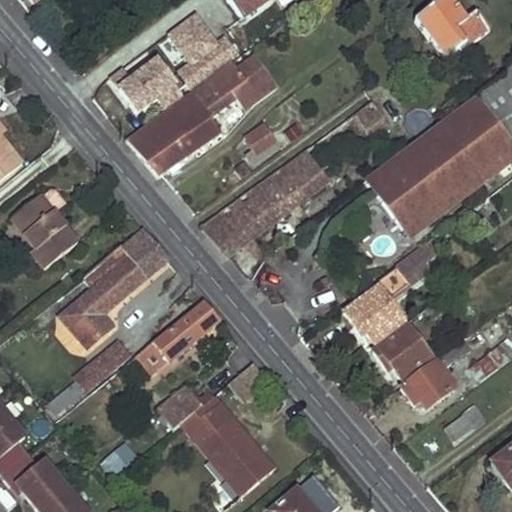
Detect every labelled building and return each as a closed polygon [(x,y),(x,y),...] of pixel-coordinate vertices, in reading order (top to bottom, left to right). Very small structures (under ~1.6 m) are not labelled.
[(227,0),(243,23),(261,9),(273,0),(227,0)] [(273,0),(261,9),(271,24),(294,7),(289,0),(273,0)] [(336,0),(345,12),(363,0),(336,0)] [(445,0),(414,24),(443,61),(462,46),(464,48),(487,31),(474,13),(465,20),(449,0),(445,0)] [(180,76),(191,91),(237,57),(225,42),(180,76)] [(472,58),(464,48),(462,46),(443,61),(452,73),(472,58)] [(149,53),(99,85),(127,129),(177,97),(149,53)] [(128,143),(139,157),(177,131),(195,155),(223,136),(212,123),(204,111),(219,100),(221,103),(232,94),(238,103),(245,112),(275,89),(254,60),(245,68),(239,60),(128,143)] [(511,69),(389,164),(382,169),(364,182),(404,233),(511,151),(511,150),(511,69)] [(354,117),(364,129),(382,116),(386,122),(412,103),(397,85),(354,117)] [(204,111),(212,123),(238,103),(232,94),(221,103),(219,100),(204,111)] [(364,129),(373,140),(390,127),(386,122),(382,116),(364,129)] [(302,155),(326,185),(377,147),(373,140),(364,129),(354,117),(302,155)] [(245,143),(257,159),(277,144),(266,128),(249,138),(245,143)] [(139,157),(158,180),(195,155),(177,131),(139,157)] [(0,179),(20,164),(0,139),(0,179)] [(511,165),(511,151),(404,233),(411,243),(511,165)] [(201,230),(227,262),(326,185),(302,155),(201,230)] [(50,190),(40,197),(52,212),(63,203),(54,190),(50,190)] [(40,197),(13,219),(36,249),(29,254),(43,271),(77,243),(52,212),(40,197)] [(142,229),(82,278),(93,291),(62,318),(86,349),(111,328),(102,316),(168,260),(142,229)] [(404,326),(387,305),(409,288),(410,289),(429,275),(433,258),(424,246),(394,269),(395,270),(373,287),(377,293),(345,317),(362,339),(367,336),(376,348),(404,326)] [(440,267),(433,258),(429,275),(440,267)] [(152,344),(126,366),(144,384),(220,322),(204,304),(155,345),(152,344)] [(437,306),(428,313),(435,323),(445,316),(437,306)] [(374,357),(388,374),(392,372),(403,385),(432,362),(407,331),(374,357)] [(120,342),(78,377),(88,390),(130,355),(120,342)] [(511,360),(511,351),(505,343),(486,357),(468,372),(479,386),(498,371),(511,360)] [(402,394),(414,410),(419,406),(426,415),(455,391),(443,376),(468,357),(461,349),(402,394)] [(229,384),(244,401),(269,381),(254,363),(229,384)] [(88,390),(78,377),(67,385),(68,386),(77,399),(88,390)] [(54,418),(77,399),(68,386),(45,406),(54,418)] [(158,411),(174,431),(184,423),(202,407),(186,388),(158,411)] [(184,423),(202,445),(234,419),(215,396),(202,407),(184,423)] [(0,411),(0,479),(1,481),(28,459),(18,446),(25,441),(0,411)] [(444,433),(453,445),(474,429),(465,416),(444,433)] [(234,419),(202,445),(244,496),(276,468),(234,419)] [(123,444),(103,462),(115,476),(136,458),(123,444)] [(511,451),(492,466),(511,491),(511,451)] [(28,459),(1,481),(17,500),(22,497),(34,511),(43,511),(67,493),(45,466),(38,471),(28,459)] [(313,511),(295,491),(269,511),(313,511)] [(83,511),(67,493),(43,511),(83,511)]
